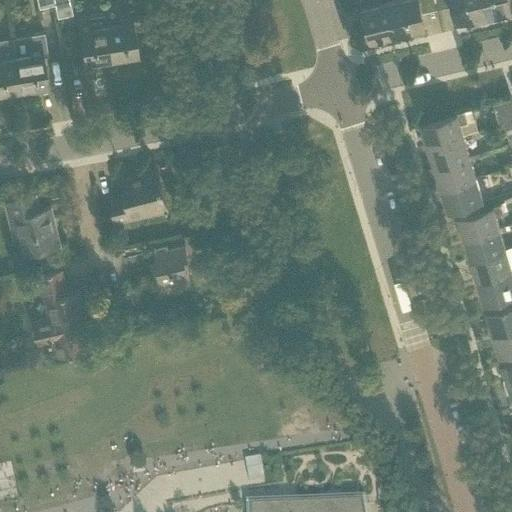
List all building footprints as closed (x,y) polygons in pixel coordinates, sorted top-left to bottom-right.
[(385,0),(377,2),(376,0),(361,0),(370,38),(398,31),(390,0),(385,0)] [(390,0),(398,31),(425,25),(419,2),(425,0),(434,0),(435,0),(390,0)] [(483,11),(480,0),(451,0),(456,18),(483,11)] [(480,0),(483,11),(484,15),(511,8),(509,0),(480,0)] [(118,21),(104,23),(110,57),(136,53),(129,8),(117,11),(118,21)] [(110,57),(104,23),(102,13),(77,17),(84,62),(110,57)] [(46,84),(41,55),(47,54),(44,31),(11,36),(12,44),(20,88),(46,84)] [(0,91),(20,88),(12,44),(0,46),(0,91)] [(505,123),(511,120),(511,105),(511,103),(494,108),(499,124),(505,123)] [(465,110),(422,123),(427,138),(429,146),(463,135),(471,133),(465,110)] [(463,135),(429,146),(435,167),(469,156),(463,135)] [(469,156),(435,167),(441,187),(475,177),(469,156)] [(124,192),(110,196),(116,220),(145,213),(144,209),(166,203),(157,167),(133,173),(133,175),(121,178),(124,192)] [(481,198),(475,177),(441,187),(447,208),(481,198)] [(35,193),(6,200),(10,219),(12,224),(19,222),(26,251),(59,243),(53,214),(41,217),(35,193)] [(500,202),(458,215),(465,238),(500,227),(496,216),(504,214),(500,202)] [(112,226),(105,235),(120,246),(127,238),(112,226)] [(506,249),(500,227),(465,238),(471,259),(506,249)] [(185,243),(174,246),(155,250),(158,263),(155,264),(162,293),(181,288),(192,286),(186,259),(188,258),(185,243)] [(511,269),(511,268),(506,249),(471,259),(477,280),(511,269)] [(48,313),(32,317),(38,344),(55,340),(59,356),(83,350),(78,329),(88,327),(79,289),(73,291),(71,284),(65,285),(61,268),(39,274),(48,313)] [(511,269),(477,280),(484,301),(511,292),(511,269)] [(511,302),(506,304),(487,310),(493,332),(511,325),(511,302)] [(511,325),(493,332),(500,353),(511,349),(511,325)] [(511,360),(502,363),(509,384),(511,383),(511,360)] [(297,457),(281,459),(283,469),(298,467),(297,457)] [(245,462),(249,482),(264,479),(261,459),(245,462)] [(378,492),(379,502),(394,501),(394,491),(378,492)] [(364,511),(363,502),(250,507),(250,511),(364,511)]
